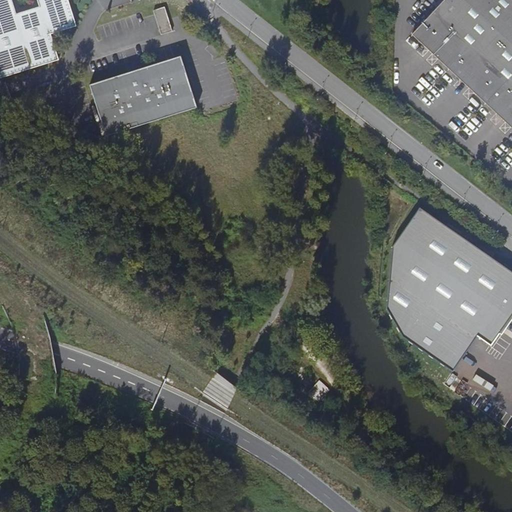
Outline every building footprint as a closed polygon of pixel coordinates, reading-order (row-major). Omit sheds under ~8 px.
[(0,0),(0,68),(3,77),(59,57),(51,33),(78,24),(69,0),(0,0)] [(511,0),(443,0),(437,8),(432,13),(413,33),(414,35),(409,39),(418,47),(423,43),(511,126),(511,0)] [(413,16),(423,5),(427,0),(419,0),(409,12),(413,16)] [(437,8),(427,0),(423,5),(432,13),(437,8)] [(173,30),(165,6),(154,9),(155,14),(162,34),(173,30)] [(107,135),(197,106),(181,55),(90,84),(107,135)] [(10,98),(13,107),(22,104),(19,95),(10,98)] [(491,345),(511,315),(511,271),(419,207),(391,247),(387,308),(402,336),(453,371),(477,336),(491,345)] [(319,381),(308,392),(318,402),(329,391),(319,381)]
